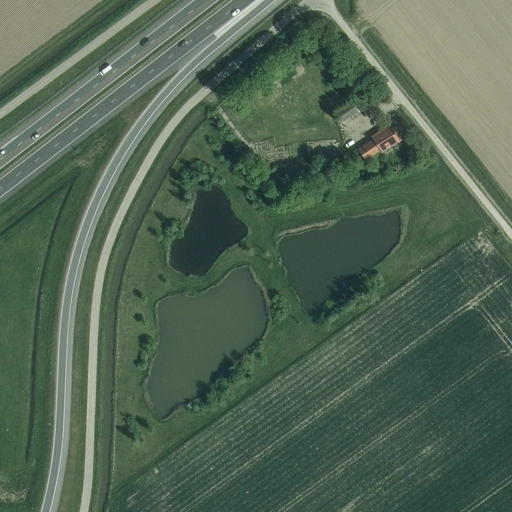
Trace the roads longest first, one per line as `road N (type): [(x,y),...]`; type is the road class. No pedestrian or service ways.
road 1 (unclassified): [(84,511),(98,282),(110,236),(149,160),(187,109),(313,0)]
road 2 (motorway): [(45,511),(60,433),(65,331),(100,189),(156,103),(262,0)]
road 3 (motorway): [(0,187),(243,0)]
road 4 (unclassified): [(511,238),(323,0)]
road 5 (motorway): [(205,0),(0,158)]
road 6 (unclassified): [(0,115),(155,0)]
